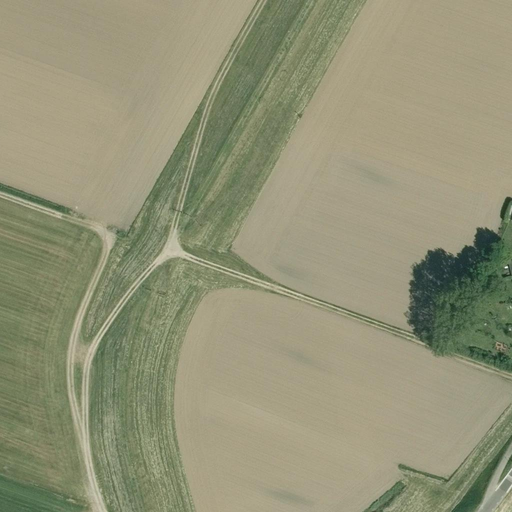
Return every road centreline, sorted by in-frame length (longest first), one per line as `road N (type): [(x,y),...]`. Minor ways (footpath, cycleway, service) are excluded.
road 1 (track): [(82,442),(91,347),(166,249),(213,87),(262,0)]
road 2 (track): [(102,511),(69,362),(107,236),(0,193)]
road 3 (track): [(511,374),(166,249)]
road 4 (track): [(511,410),(450,488),(415,480)]
